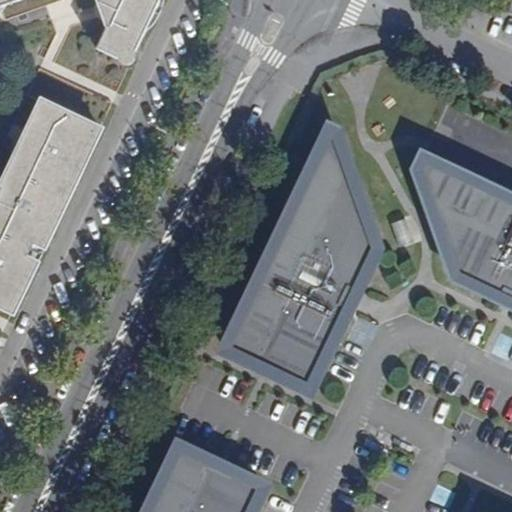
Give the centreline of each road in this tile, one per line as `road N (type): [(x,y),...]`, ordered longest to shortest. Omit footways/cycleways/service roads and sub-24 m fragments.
road 1 (residential): [(265,0),(22,511)]
road 2 (residential): [(51,511),(293,0)]
road 3 (unclassified): [(511,70),(366,0)]
